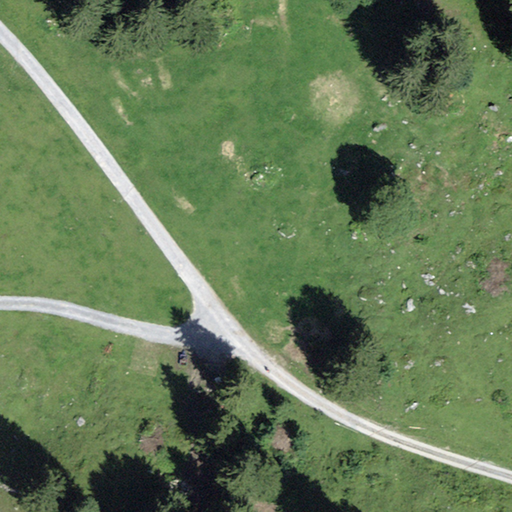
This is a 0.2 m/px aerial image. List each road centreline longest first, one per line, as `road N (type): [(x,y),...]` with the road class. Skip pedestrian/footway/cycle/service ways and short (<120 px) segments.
road 1 (track): [(0,27),(235,329)]
road 2 (track): [(235,329),(269,369),(358,424),(511,477)]
road 3 (track): [(0,303),(53,306),(181,338),(235,329)]
